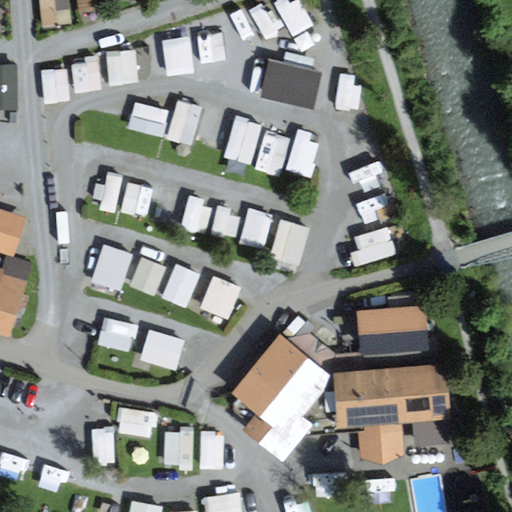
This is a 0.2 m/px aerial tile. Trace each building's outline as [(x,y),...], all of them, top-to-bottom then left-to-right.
[(40,0),(43,24),(73,22),(70,0),(40,0)] [(314,23),(301,0),(283,0),(278,3),(294,33),(314,23)] [(110,80),(137,80),(137,48),(110,48),(110,80)] [(320,104),(324,87),(172,51),(168,68),(320,104)] [(0,63),(0,102),(18,103),(20,65),(0,63)] [(45,100),(70,99),(69,67),(44,68),(45,100)] [(176,98),(169,139),(195,143),(202,102),(176,98)] [(136,99),(129,125),(161,134),(168,108),(136,99)] [(299,128),(287,169),(311,175),(322,134),(299,128)] [(266,129),(257,158),(280,165),(289,136),(266,129)] [(102,207),(116,210),(123,175),(109,172),(102,207)] [(123,208),(147,214),(155,186),(131,179),(123,208)] [(162,189),(157,217),(178,221),(183,193),(162,189)] [(191,195),(183,225),(206,230),(213,201),(191,195)] [(0,248),(15,253),(27,214),(0,205),(0,248)] [(240,241),(263,248),(273,213),(251,206),(240,241)] [(215,232),(237,234),(239,209),(217,207),(215,232)] [(301,262),(312,226),(282,217),(271,253),(301,262)] [(389,225),(352,236),(360,262),(397,252),(389,225)] [(93,283),(122,289),(132,248),(102,242),(93,283)] [(0,330),(13,334),(34,261),(8,254),(5,265),(0,263),(0,330)] [(130,283),(155,294),(168,265),(143,254),(130,283)] [(162,295),(186,306),(201,271),(177,261),(162,295)] [(216,273),(197,312),(224,325),(243,286),(216,273)] [(280,456),(299,432),(390,425),(389,418),(449,413),(445,359),(433,360),(431,336),(427,336),(425,301),(355,306),(358,350),(329,353),(304,334),(288,335),(277,326),(229,388),(235,392),(228,401),(229,409),(244,421),(240,426),(280,456)] [(104,317),(100,344),(133,348),(136,321),(104,317)] [(177,369),(186,338),(149,327),(140,358),(177,369)] [(122,405),(118,430),(154,436),(158,411),(122,405)] [(194,428),(166,428),(165,462),(193,463),(194,428)] [(243,511),(241,490),(206,493),(207,511),(243,511)] [(457,511),(487,511),(484,493),(455,498),(457,511)] [(129,511),(162,511),(164,503),(132,498),(129,511)]
